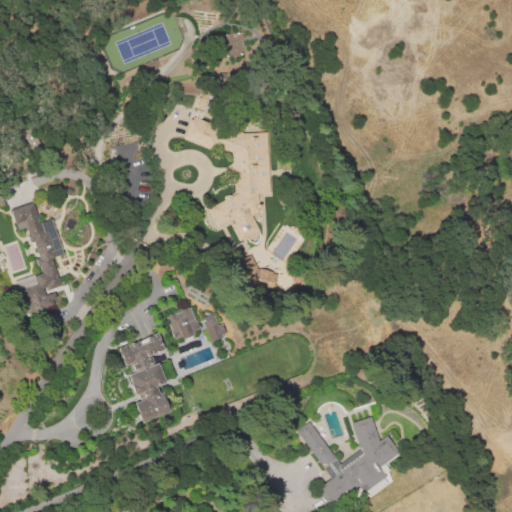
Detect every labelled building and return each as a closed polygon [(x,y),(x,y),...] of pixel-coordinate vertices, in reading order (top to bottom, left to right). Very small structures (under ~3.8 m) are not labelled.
[(260,145),(265,145),(267,194),(256,195),(257,215),(251,215),(252,223),(241,224),(241,216),(237,216),(216,226),(209,209),(237,196),(237,194),(240,194),(238,157),(203,140),(209,128),(238,140),(257,139),(260,145)] [(10,210),(32,203),(43,236),(46,235),(54,258),(50,259),(59,285),(41,291),(37,277),(43,275),(39,261),(37,262),(29,236),(30,235),(26,220),(15,224),(10,210)] [(241,257),(239,277),(253,279),(252,288),(272,290),(275,271),(251,268),(252,259),(241,257)] [(136,404),(146,401),(143,394),(136,397),(128,375),(135,373),(131,364),(123,367),(117,350),(125,347),(127,351),(132,349),(130,345),(158,334),(162,344),(164,343),(163,340),(165,339),(164,337),(171,334),(165,319),(189,309),(198,329),(192,332),(193,335),(163,348),(164,351),(148,357),(152,366),(159,364),(167,385),(158,389),(160,395),(163,394),(170,413),(143,423),(136,404)] [(211,342),(203,320),(214,316),(218,328),(222,326),(225,335),(221,336),(222,338),(211,342)] [(378,442),(387,436),(400,454),(386,465),(392,483),(369,500),(358,484),(329,506),(316,490),(328,480),(300,443),(314,433),(339,466),(359,451),(351,425),(371,418),(378,442)]
